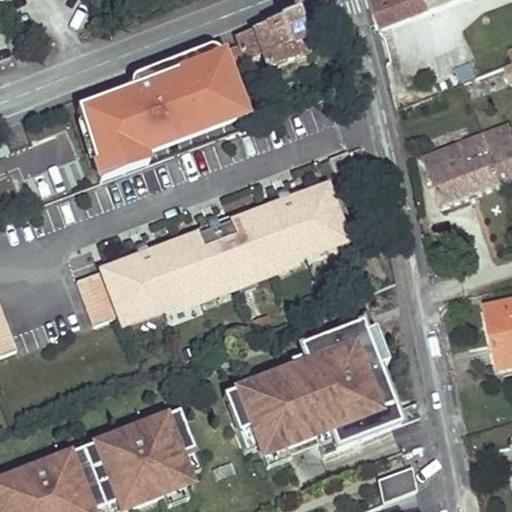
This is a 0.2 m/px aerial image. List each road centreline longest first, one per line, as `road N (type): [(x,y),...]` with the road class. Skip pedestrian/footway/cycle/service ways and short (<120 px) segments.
road 1 (residential): [(349,0),(464,511)]
road 2 (residential): [(261,0),(0,98)]
